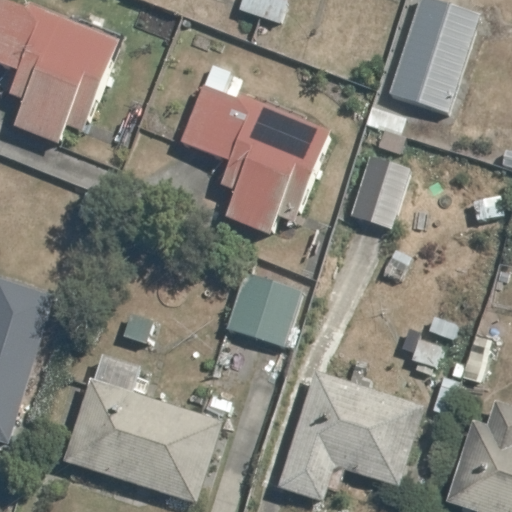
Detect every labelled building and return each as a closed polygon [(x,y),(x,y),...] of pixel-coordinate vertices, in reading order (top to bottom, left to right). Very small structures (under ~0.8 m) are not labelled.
[(289,1),(286,0),(242,0),(238,14),(279,29),(289,1)] [(122,46),(0,2),(0,67),(24,76),(17,97),(32,102),(21,133),(66,149),(73,127),(91,133),(122,46)] [(481,22),(424,4),(394,99),(451,116),(481,22)] [(186,149),(229,164),(220,187),(235,193),(225,222),(276,240),(284,218),(302,225),(333,136),(230,99),(237,78),(214,70),(206,91),(186,149)] [(415,120),(372,106),(360,143),(404,157),(415,120)] [(94,266),(109,232),(120,209),(86,194),(75,217),(90,223),(74,256),(94,266)] [(308,298),(257,278),(235,331),(286,352),(308,298)] [(62,300),(3,281),(0,291),(0,446),(14,451),(62,300)] [(430,345),(416,342),(410,375),(433,378),(434,373),(443,374),(449,344),(459,345),(463,322),(434,317),(430,345)] [(142,383),(102,371),(72,469),(206,510),(232,425),(138,396),(142,383)] [(431,408),(323,377),(290,492),(339,506),(349,474),(408,490),(431,408)] [(511,511),(511,405),(491,398),(455,505),(475,511),(511,511)]
